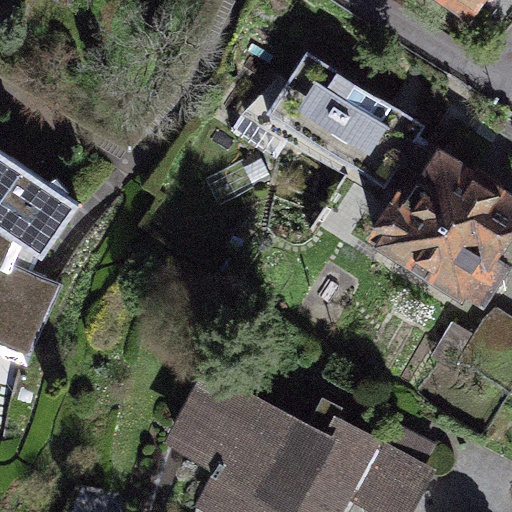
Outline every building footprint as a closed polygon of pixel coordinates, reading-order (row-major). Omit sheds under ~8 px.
[(490,0),(408,0),(463,38),(490,0)] [(414,117),(316,60),(281,121),(379,177),(414,117)] [(511,239),(511,209),(427,158),(371,250),(454,301),(480,259),(495,268),(511,239)] [(86,216),(0,166),(0,349),(41,363),(75,293),(8,268),(16,247),(48,262),(86,216)] [(330,442),(210,378),(171,450),(218,475),(203,504),(210,511),(418,511),(451,452),(352,400),(330,442)]
